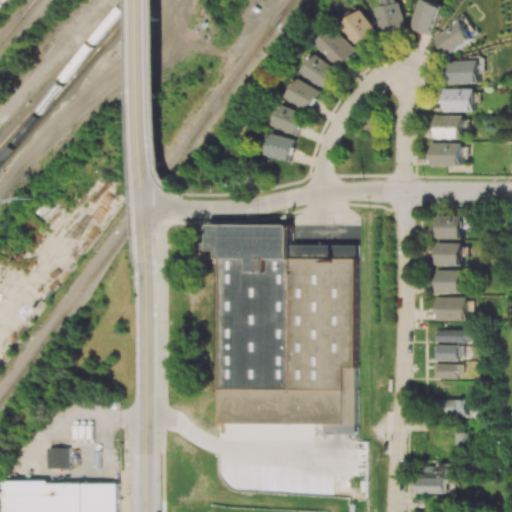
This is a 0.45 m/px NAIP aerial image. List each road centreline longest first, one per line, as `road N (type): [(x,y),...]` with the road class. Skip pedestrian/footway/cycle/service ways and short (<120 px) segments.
road 1 (residential): [(511,192),(321,192),(252,207),(148,208)]
road 2 (track): [(0,188),(127,67),(184,46),(225,54),(253,37),(272,6)]
road 3 (residential): [(394,511),(407,192)]
road 4 (tertiary): [(148,208),(147,511)]
road 5 (tertiary): [(148,0),(148,208)]
road 6 (residential): [(321,192),(328,147),(351,102),(377,78),(407,72)]
road 7 (track): [(103,0),(0,118)]
road 8 (residential): [(407,72),(407,192)]
